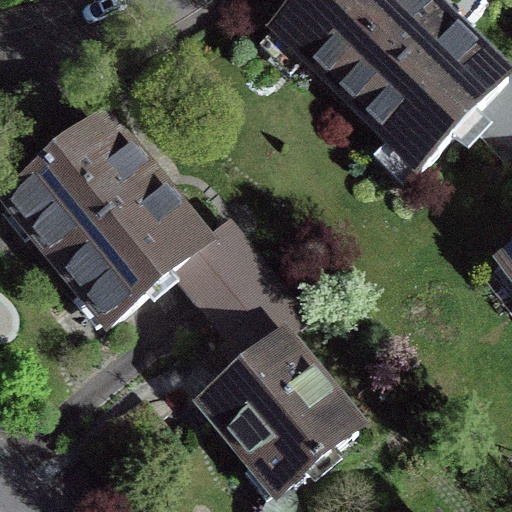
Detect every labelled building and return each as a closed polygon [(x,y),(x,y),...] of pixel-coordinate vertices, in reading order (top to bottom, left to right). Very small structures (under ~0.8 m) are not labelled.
[(416,0),(309,0),(277,33),(280,36),(285,30),(311,55),(306,61),(420,172),(470,121),(511,168),(511,74),(503,84),(441,24),(416,0)] [(102,129),(9,207),(111,329),(180,273),(217,320),(268,278),(228,230),(203,251),(161,200),(163,198),(155,190),(148,181),(146,182),(102,129)] [(511,258),(503,265),(506,270),(511,265),(511,258)] [(245,375),(205,408),(281,500),(357,437),(283,347),(308,326),(268,278),(217,320),(256,366),(245,375)] [(182,448),(146,404),(92,447),(110,469),(128,491),(182,448)]
